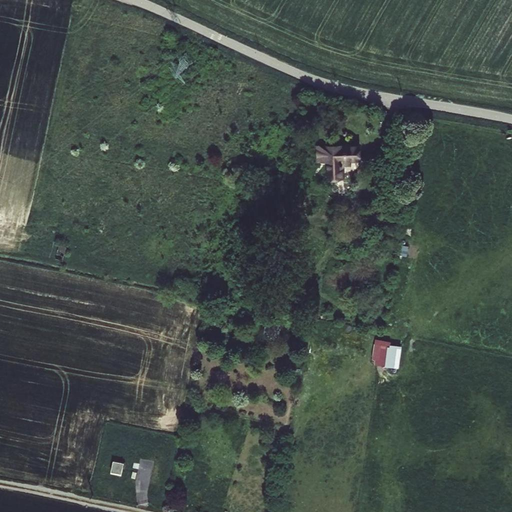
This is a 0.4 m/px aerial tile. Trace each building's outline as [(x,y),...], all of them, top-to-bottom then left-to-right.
[(329,158),(330,176),(343,176),(343,168),(345,168),(345,163),(351,163),(351,159),(361,158),(360,145),(339,146),(319,147),(320,159),(329,158)] [(269,311),(294,316),(297,298),(272,294),(269,311)] [(293,319),(294,316),(269,311),(268,315),(293,319)] [(265,318),(263,338),(279,339),(282,320),(265,318)] [(373,365),(400,366),(401,342),(375,341),(373,365)] [(125,462),(115,460),(112,472),(123,474),(125,462)]
